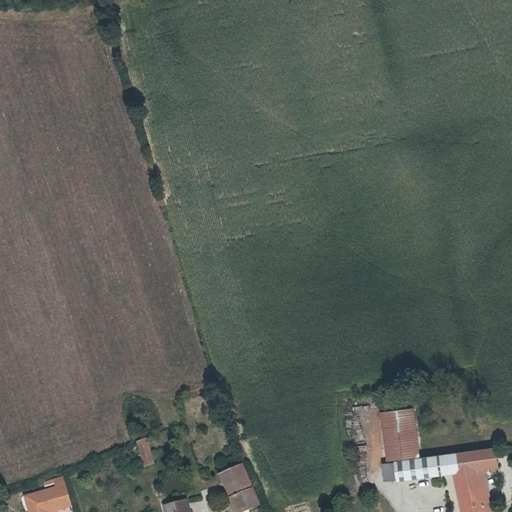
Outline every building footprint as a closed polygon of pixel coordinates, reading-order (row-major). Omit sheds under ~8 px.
[(415,407),(386,413),(396,462),(425,455),(415,407)] [(152,437),(141,441),(144,451),(134,453),(137,465),(157,460),(152,437)] [(405,484),(465,471),(471,469),(477,510),(497,505),(496,497),(488,498),(486,486),(494,485),(492,464),(504,462),(501,442),(404,463),(405,484)] [(228,469),(243,510),(267,503),(252,462),(228,469)] [(471,469),(465,471),(469,511),(477,510),(471,469)] [(59,482),(55,483),(26,494),(32,511),(29,511),(51,511),(51,510),(50,507),(60,503),(75,498),(65,470),(56,473),(59,482)] [(193,511),(189,496),(168,502),(170,511),(193,511)]
